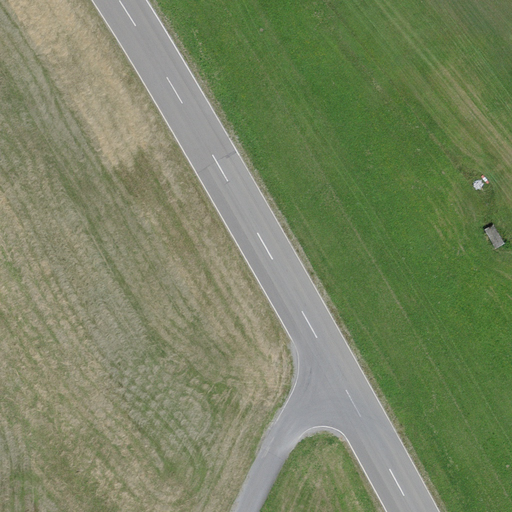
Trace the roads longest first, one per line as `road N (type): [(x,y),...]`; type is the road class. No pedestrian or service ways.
road 1 (unclassified): [(119,0),(415,511)]
road 2 (motorway): [(207,0),(494,511)]
road 3 (motorway): [(511,417),(277,0)]
